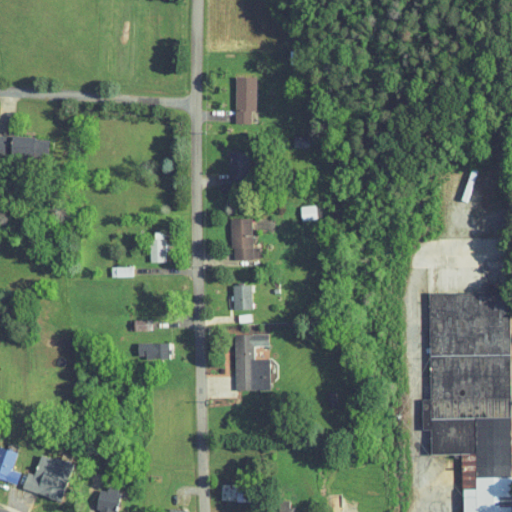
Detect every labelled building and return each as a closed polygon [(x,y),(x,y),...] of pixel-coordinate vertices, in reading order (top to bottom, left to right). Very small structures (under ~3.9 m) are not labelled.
[(222,116),(239,117),(239,104),(243,104),(244,70),(223,69),(222,116)] [(36,131),(0,129),(0,149),(35,150),(36,131)] [(238,145),(217,144),(216,173),(237,173),(238,145)] [(288,213),(304,213),(303,198),(288,199),(288,213)] [(219,211),(219,252),(249,251),(248,240),(240,241),(239,211),(219,211)] [(137,232),(138,255),(153,255),(152,224),(141,224),(142,231),(137,232)] [(120,269),(120,259),(98,260),(99,270),(120,269)] [(221,303),(240,302),(239,278),(220,278),(221,303)] [(450,448),(450,511),(500,511),(497,285),(417,286),(418,392),(410,392),(411,423),(419,423),(419,448),(450,448)] [(121,324),(139,324),(139,313),(122,312),(121,324)] [(221,327),(223,383),(258,382),(257,352),(242,352),(241,339),(257,338),(256,327),(221,327)] [(156,336),(125,336),(125,351),(156,351),(156,336)] [(0,459),(5,445),(0,443),(0,475),(5,477),(8,466),(0,463),(0,459)] [(9,482),(49,494),(61,457),(28,446),(21,468),(15,465),(9,482)] [(105,483),(87,480),(84,508),(101,511),(105,483)] [(155,511),(172,511),(173,503),(156,502),(155,511)]
